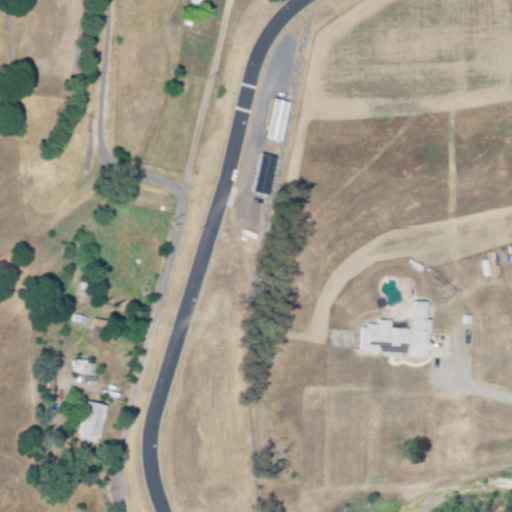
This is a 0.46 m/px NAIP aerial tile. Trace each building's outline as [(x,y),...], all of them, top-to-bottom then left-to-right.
[(199,0),(204,0),(207,1),(207,0),(191,0),(190,5),(196,8),(199,0)] [(288,105),(271,101),(263,141),(280,144),(288,105)] [(267,198),(277,160),(260,156),(250,193),(267,198)] [(426,361),(426,305),(409,305),(409,331),(388,331),(388,323),(374,323),(374,329),(358,329),(358,357),(408,357),(408,361),(426,361)] [(76,443),(97,447),(105,409),(84,405),(76,443)]
